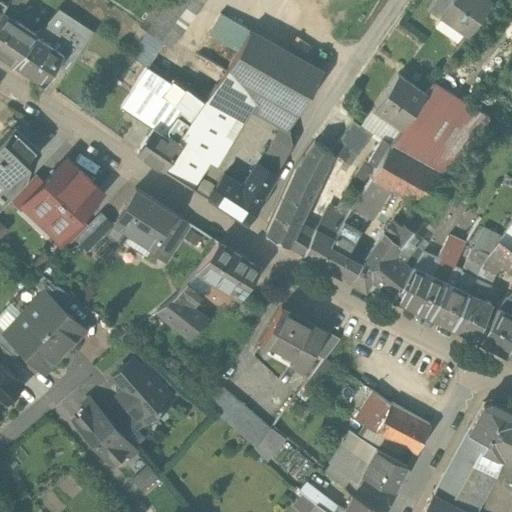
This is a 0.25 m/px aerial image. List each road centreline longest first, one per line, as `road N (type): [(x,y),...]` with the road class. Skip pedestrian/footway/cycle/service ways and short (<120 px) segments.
road 1 (residential): [(0,78),(249,241)]
road 2 (residential): [(249,241),(307,132),(399,0)]
road 3 (residential): [(249,241),(479,362)]
road 4 (residential): [(479,362),(400,511)]
